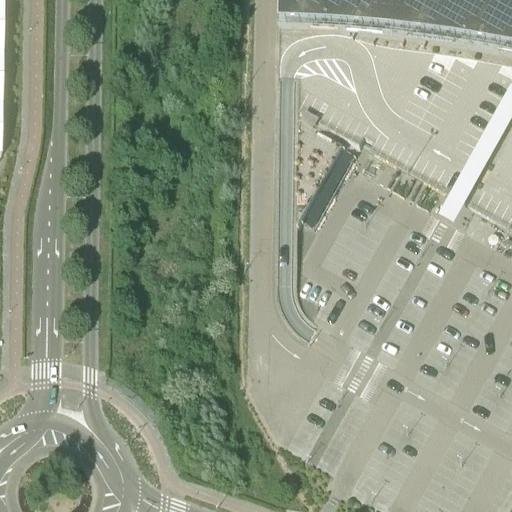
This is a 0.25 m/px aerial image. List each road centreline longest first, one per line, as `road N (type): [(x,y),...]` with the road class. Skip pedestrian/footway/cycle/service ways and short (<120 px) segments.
road 1 (tertiary): [(90,433),(95,0)]
road 2 (tertiary): [(57,0),(44,423)]
